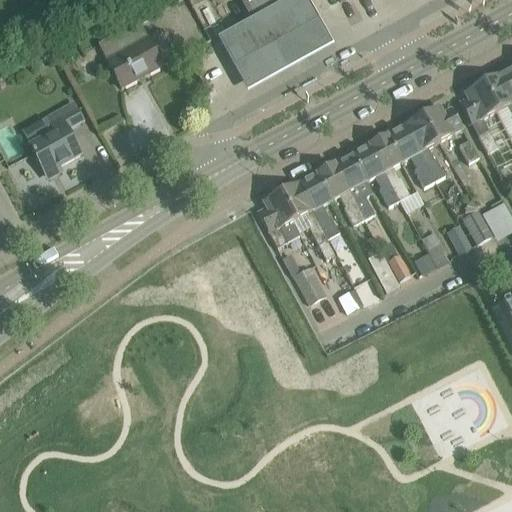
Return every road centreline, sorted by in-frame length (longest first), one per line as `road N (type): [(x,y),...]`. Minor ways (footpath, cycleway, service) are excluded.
road 1 (secondary): [(107,237),(511,15)]
road 2 (unknown): [(192,142),(204,73),(219,51),(303,25),(388,33)]
road 3 (unclassified): [(0,258),(145,178)]
road 4 (secondary): [(0,334),(78,275),(107,237)]
